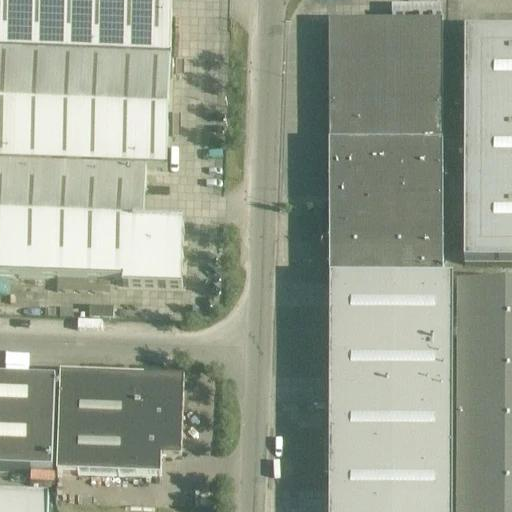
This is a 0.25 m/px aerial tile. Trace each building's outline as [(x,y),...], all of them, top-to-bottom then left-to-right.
[(172,0),(0,0),(0,278),(122,283),(122,289),(182,291),(184,229),(144,227),(146,173),(166,173),(172,0)] [(441,24),(329,25),(329,146),(441,146),(441,24)] [(511,34),(465,35),(464,267),(511,267),(511,34)] [(441,146),(329,146),(330,281),(390,281),(440,281),(441,281),(441,267),(441,146)] [(329,439),(324,439),(324,482),(329,482),(329,511),(452,511),(453,345),(453,281),(440,281),(330,281),(329,439)] [(511,511),(511,287),(459,287),(459,345),(458,511),(511,511)] [(90,310),(89,321),(112,322),(113,311),(90,310)] [(184,381),(60,377),(57,477),(161,481),(162,461),(181,461),(184,381)] [(56,385),(0,382),(0,474),(53,477),(56,385)] [(0,511),(48,511),(49,500),(0,498),(0,511)]
